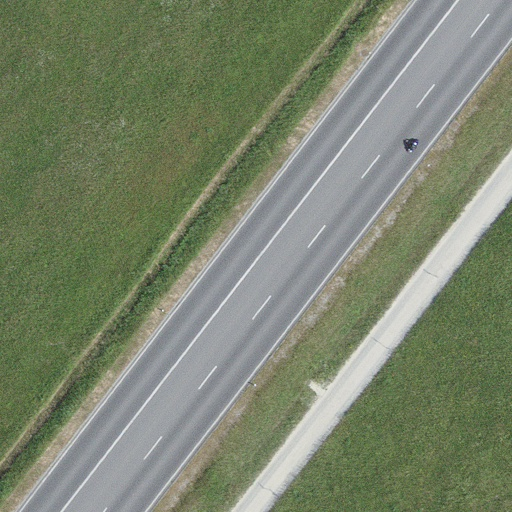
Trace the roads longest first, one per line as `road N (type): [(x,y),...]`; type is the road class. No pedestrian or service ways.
road 1 (primary): [(479,0),(83,511)]
road 2 (track): [(250,511),(511,175)]
